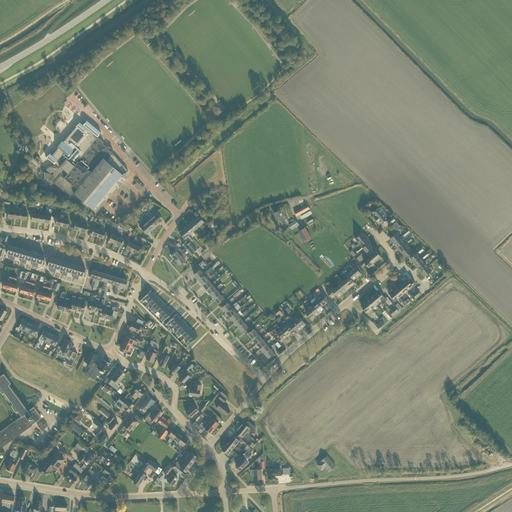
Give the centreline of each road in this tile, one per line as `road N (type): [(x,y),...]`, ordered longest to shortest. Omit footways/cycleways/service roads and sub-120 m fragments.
road 1 (unclassified): [(511,463),(456,476),(273,489)]
road 2 (residential): [(265,380),(392,262)]
road 3 (residential): [(0,228),(70,239),(146,274)]
road 4 (residential): [(265,380),(168,287)]
road 5 (residential): [(70,493),(150,388)]
road 6 (primary): [(0,68),(107,0)]
road 7 (residential): [(178,216),(94,123)]
road 8 (track): [(0,123),(54,83),(94,123)]
